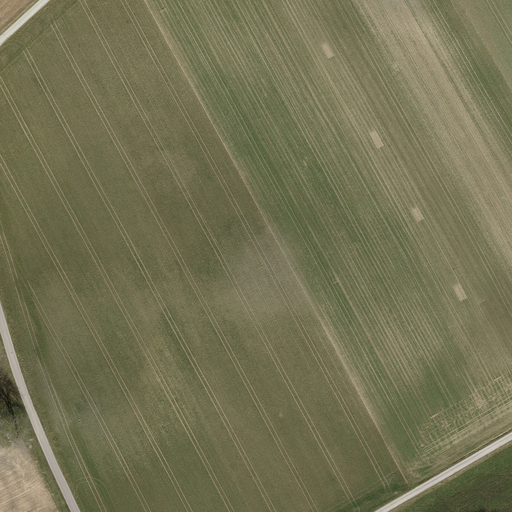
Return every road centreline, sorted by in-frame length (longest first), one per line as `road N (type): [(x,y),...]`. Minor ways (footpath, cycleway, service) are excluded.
road 1 (unclassified): [(0,313),(39,439),(73,511)]
road 2 (track): [(511,440),(391,511)]
